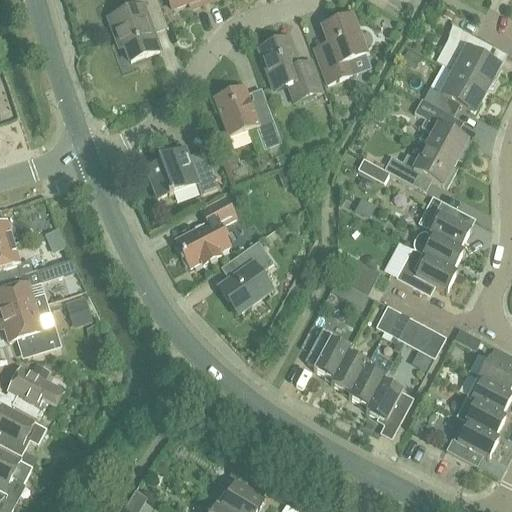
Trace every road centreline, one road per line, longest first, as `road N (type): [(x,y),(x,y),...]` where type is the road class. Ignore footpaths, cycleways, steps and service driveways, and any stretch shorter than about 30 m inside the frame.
road 1 (residential): [(384,491),(253,407),(172,331),(148,296),(87,156)]
road 2 (residential): [(87,156),(141,139),(228,35),(306,0)]
road 3 (residential): [(87,156),(36,0)]
